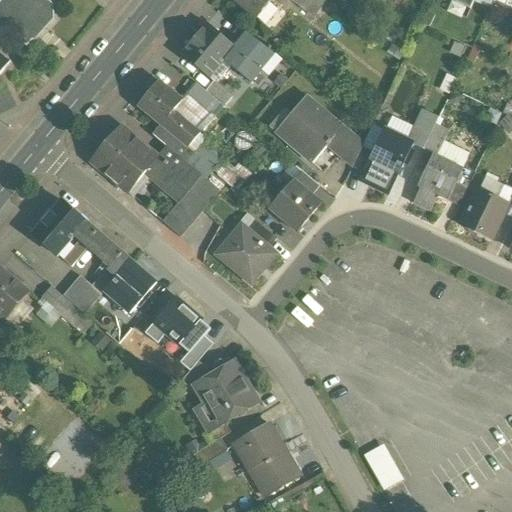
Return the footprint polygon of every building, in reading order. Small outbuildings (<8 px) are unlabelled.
[(44,0),(4,0),(0,5),(0,22),(26,46),(53,16),(52,6),(44,0)] [(231,0),(255,20),(272,0),(231,0)] [(315,0),(296,0),(308,10),(315,0)] [(326,2),(323,0),(315,0),(308,10),(315,16),(326,2)] [(447,0),(471,11),(475,0),(493,0),(494,0),(447,0)] [(234,48),(208,25),(182,56),(210,80),(225,62),(236,49),(234,48)] [(276,56),(249,34),(234,48),(236,49),(225,62),(252,85),(276,56)] [(0,75),(10,63),(0,54),(0,75)] [(287,82),(280,76),(275,82),(282,89),(287,82)] [(182,101),(160,82),(138,108),(161,126),(162,127),(174,113),(183,102),(182,101)] [(233,98),(214,82),(206,92),(210,95),(225,108),(233,98)] [(196,84),(182,101),(183,102),(174,113),(201,136),(216,117),(201,105),(210,95),(206,92),(196,84)] [(225,108),(210,95),(201,105),(216,117),(225,108)] [(353,137),(306,98),(290,117),(304,128),(289,145),(312,165),(328,147),(338,156),(353,137)] [(201,136),(174,113),(162,127),(189,149),(201,136)] [(189,149),(162,127),(161,126),(153,136),(166,148),(167,147),(185,163),(206,140),(201,136),(189,149)] [(436,126),(423,151),(434,157),(434,156),(437,158),(449,133),(436,126)] [(146,148),(122,128),(91,164),(128,195),(144,176),(159,159),(158,158),(153,154),(154,152),(147,147),(146,148)] [(413,146),(384,132),(374,153),(364,174),(361,180),(390,194),(413,146)] [(353,137),(338,156),(353,168),(364,146),(353,137)] [(226,157),(206,140),(185,163),(201,177),(206,180),(226,157)] [(374,153),(364,146),(353,168),(364,174),(374,153)] [(185,163),(167,147),(166,148),(158,158),(159,159),(144,176),(178,204),(201,177),(185,163)] [(437,158),(434,156),(434,157),(419,189),(422,190),(415,206),(430,213),(437,197),(448,202),(463,170),(437,158)] [(320,188),(304,174),(297,183),(313,196),(320,188)] [(167,218),(163,223),(181,238),(220,192),(206,180),(201,177),(178,204),(167,218)] [(313,196),(297,183),(273,212),(297,233),(322,203),(313,196)] [(509,206),(481,193),(464,227),(492,241),(509,206)] [(79,221),(54,201),(27,234),(51,254),(69,233),(79,221)] [(162,214),(158,219),(163,223),(167,218),(162,214)] [(131,264),(79,221),(69,233),(111,268),(108,272),(118,280),(131,264)] [(277,240),(255,221),(248,229),(270,248),(277,240)] [(243,224),(226,242),(232,248),(221,261),(250,286),(261,274),(260,272),(276,254),(270,248),(248,229),(243,224)] [(64,261),(72,268),(87,252),(79,245),(64,261)] [(118,280),(105,296),(130,316),(156,285),(131,264),(118,280)] [(29,294),(1,270),(0,270),(0,314),(6,320),(29,294)] [(64,298),(86,317),(102,298),(81,279),(64,298)] [(71,307),(51,289),(43,298),(63,316),(71,307)] [(202,323),(180,305),(160,329),(182,347),(195,331),(202,323)] [(118,333),(103,319),(97,327),(111,340),(118,333)] [(208,341),(195,331),(182,347),(194,358),(208,341)] [(194,358),(189,364),(194,368),(198,363),(213,346),(208,341),(194,358)] [(221,361),(215,364),(214,369),(217,373),(212,376),(195,386),(196,388),(207,405),(199,410),(212,432),(212,433),(226,424),(259,404),(233,363),(228,366),(225,362),(221,361)] [(194,368),(182,383),(190,391),(196,388),(195,386),(212,376),(209,370),(198,363),(194,368)] [(226,424),(212,433),(212,432),(203,437),(209,448),(221,442),(233,434),(226,424)] [(270,429),(233,450),(262,499),(299,478),(270,429)] [(209,448),(202,454),(209,466),(229,454),(221,442),(209,448)]
